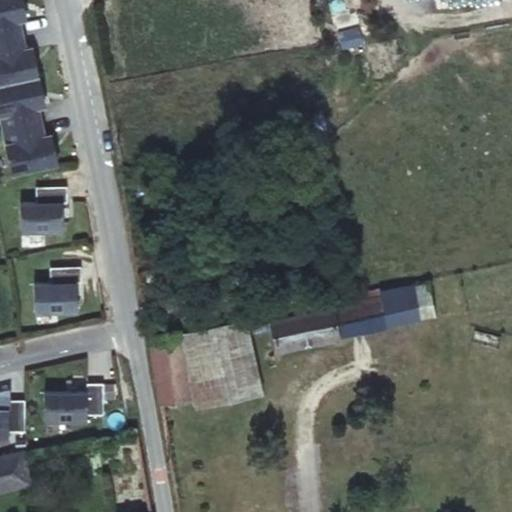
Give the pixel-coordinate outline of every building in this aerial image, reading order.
[(16,0),(0,0),(0,41),(17,38),(14,22),(21,20),(16,0)] [(17,38),(0,41),(0,90),(34,83),(27,51),(21,53),(17,38)] [(34,83),(0,90),(0,138),(37,130),(33,114),(40,113),(34,83)] [(37,130),(0,138),(0,140),(10,182),(53,172),(47,144),(40,145),(37,130)] [(61,194),(30,197),(32,212),(15,214),(18,243),(61,239),(58,210),(63,210),(61,194)] [(261,275),(257,242),(191,251),(196,284),(261,275)] [(81,273),(50,276),(52,292),(35,294),(39,323),(81,318),(78,290),(83,289),(81,273)] [(429,317),(424,284),(389,291),(395,323),(429,317)] [(395,323),(389,291),(362,296),(364,304),(276,321),(278,346),(395,323)] [(258,315),(184,327),(194,391),(204,401),(271,389),(258,315)] [(184,327),(145,335),(155,398),(194,391),(184,327)] [(81,391),(38,392),(38,421),(81,421),(82,414),(98,414),(98,383),(82,383),(81,391)] [(3,408),(0,407),(0,438),(3,438),(3,431),(19,431),(19,399),(3,399),(3,408)] [(476,511),(468,445),(338,469),(345,511),(476,511)] [(19,462),(16,451),(0,454),(0,491),(17,487),(11,464),(19,462)] [(186,487),(191,511),(205,511),(209,511),(205,483),(186,487)]
